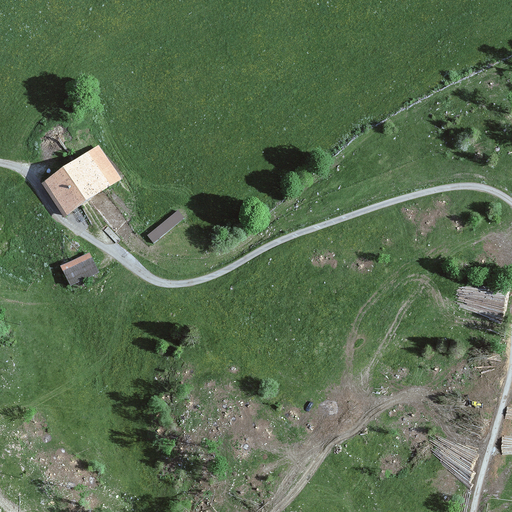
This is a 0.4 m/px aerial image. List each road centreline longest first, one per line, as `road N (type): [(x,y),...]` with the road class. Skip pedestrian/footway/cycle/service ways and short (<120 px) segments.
road 1 (unclassified): [(0,163),(29,174),(64,221),(167,284),(202,279),(282,239),(433,190),(468,185),(511,202)]
road 2 (unclassified): [(511,363),(473,511)]
